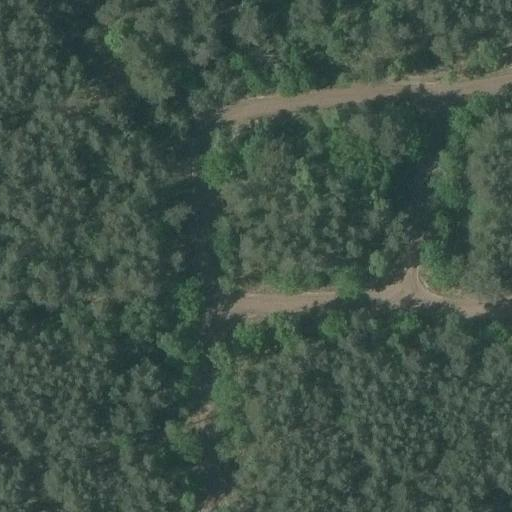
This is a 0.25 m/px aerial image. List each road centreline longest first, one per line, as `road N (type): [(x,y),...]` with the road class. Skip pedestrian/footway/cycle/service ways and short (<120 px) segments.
road 1 (track): [(208,511),(204,140)]
road 2 (track): [(204,140),(232,115),(262,108),(511,81)]
road 3 (track): [(204,307),(511,307)]
road 4 (track): [(396,301),(413,239),(431,93)]
